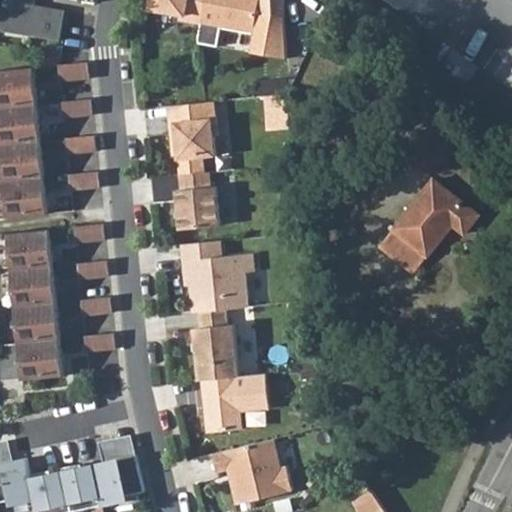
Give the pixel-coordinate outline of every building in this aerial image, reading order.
[(5,0),(0,30),(61,41),(66,12),(35,6),(35,0),(77,0),(97,3),(97,0),(5,0)] [(201,24),(202,24),(206,0),(153,0),(151,9),(181,14),(180,20),(201,24)] [(251,53),(287,59),(279,0),(206,0),(202,24),(254,33),(251,53)] [(91,79),(90,63),(60,66),(62,81),(91,79)] [(35,69),(0,71),(0,109),(38,105),(35,69)] [(95,115),(93,99),(63,102),(65,118),(95,115)] [(181,176),(205,173),(204,158),(217,157),(215,137),(218,136),(215,103),(205,103),(169,107),(173,145),(178,144),(181,176)] [(0,140),(1,146),(42,142),(38,105),(0,109),(0,140)] [(404,130),(445,162),(461,142),(438,123),(441,119),(425,105),(404,130)] [(98,151),(97,136),(67,139),(69,154),(98,151)] [(4,182),(45,178),(42,142),(1,146),(4,182)] [(102,187),(100,172),(71,175),(72,191),(102,187)] [(211,172),(205,173),(181,176),(183,191),(178,191),(181,230),(221,226),(217,187),(212,188),(211,172)] [(49,214),(45,178),(4,182),(8,219),(49,214)] [(414,272),(454,223),(465,232),(479,214),(435,179),(380,245),(414,272)] [(107,240),(106,224),(76,227),(77,243),(107,240)] [(9,234),(13,271),(54,267),(50,230),(9,234)] [(191,279),(195,313),(201,313),(228,310),(250,308),(247,272),(256,272),(254,254),(224,257),(223,241),(183,245),(186,279),(191,279)] [(111,277),(109,261),(79,264),(81,280),(111,277)] [(17,308),(58,303),(54,267),(13,271),(17,308)] [(114,313),(112,297),(83,301),(84,316),(114,313)] [(20,344),(61,340),(58,303),(17,308),(20,344)] [(228,310),(201,313),(202,328),(196,329),(201,380),(241,377),(236,325),(230,326),(228,310)] [(118,349),(116,334),(86,337),(88,352),(118,349)] [(24,379),(65,375),(61,340),(20,344),(0,345),(0,355),(2,379),(23,377),(24,379)] [(271,409),(267,374),(241,377),(204,381),(209,433),(244,430),(242,412),(271,409)] [(429,435),(434,439),(437,435),(453,448),(459,440),(439,422),(429,435)] [(101,443),(105,463),(118,460),(116,453),(136,449),(132,436),(101,443)] [(283,469),(276,440),(214,455),(219,473),(230,471),(238,505),(288,493),(288,492),(294,490),(288,467),(283,469)] [(0,443),(0,457),(4,457),(5,464),(12,462),(7,442),(0,443)] [(116,453),(118,460),(105,463),(95,465),(103,502),(146,492),(136,449),(116,453)] [(4,457),(0,457),(0,503),(36,496),(32,476),(28,459),(12,462),(5,464),(4,457)] [(76,469),(75,466),(63,469),(63,472),(72,511),(75,511),(104,506),(103,502),(95,465),(76,469)] [(45,476),(44,473),(32,476),(36,496),(39,511),(72,511),(63,472),(45,476)] [(354,505),(358,511),(380,511),(383,510),(371,491),(354,505)]
